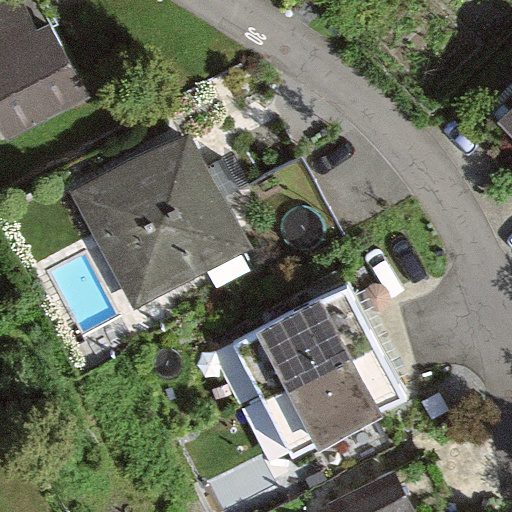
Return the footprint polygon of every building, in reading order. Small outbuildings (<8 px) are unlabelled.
[(16,0),(0,0),(0,119),(4,128),(78,90),(47,29),(35,35),(16,0)] [(238,247),(186,144),(84,196),(137,299),(238,247)] [(239,335),(266,390),(375,337),(349,282),(239,335)] [(266,390),(293,445),(402,392),(375,337),(266,390)] [(394,464),(319,511),(396,511),(416,499),(394,464)]
